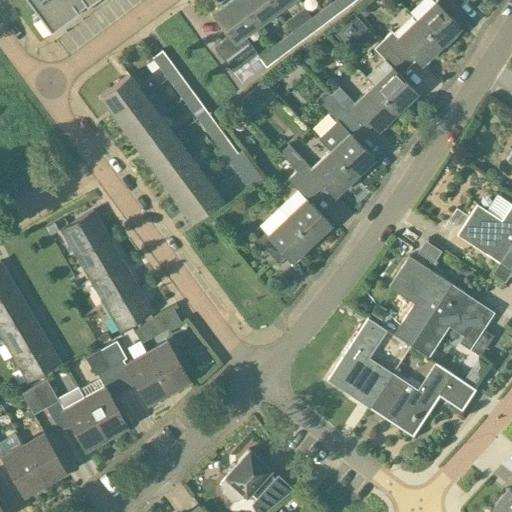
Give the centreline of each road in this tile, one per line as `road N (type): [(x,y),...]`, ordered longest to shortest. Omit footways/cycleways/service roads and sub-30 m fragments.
road 1 (residential): [(260,384),(511,20)]
road 2 (residential): [(260,384),(99,166)]
road 3 (residential): [(420,507),(260,384)]
road 4 (residential): [(121,511),(260,384)]
road 5 (residential): [(44,92),(166,0)]
road 6 (residential): [(420,507),(511,396)]
